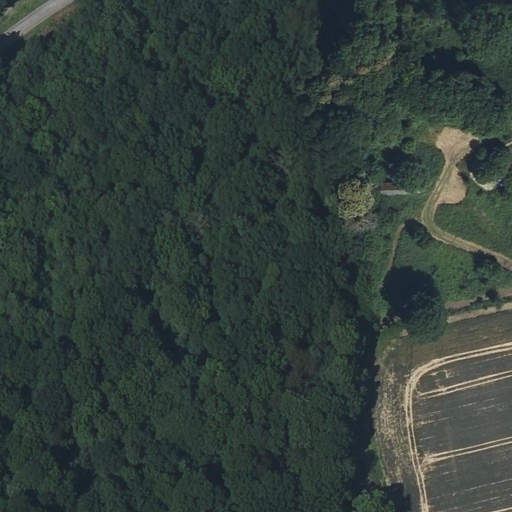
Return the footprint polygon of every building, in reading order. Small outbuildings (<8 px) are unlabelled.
[(392,118),(393,99),(375,97),(373,117),(392,118)] [(410,99),(393,99),(392,118),(410,119),(410,99)] [(401,130),(403,141),(416,140),(414,128),(401,130)] [(425,157),(381,154),(380,169),(425,170),(425,157)] [(423,179),(382,179),(382,191),(423,192),(423,179)]
